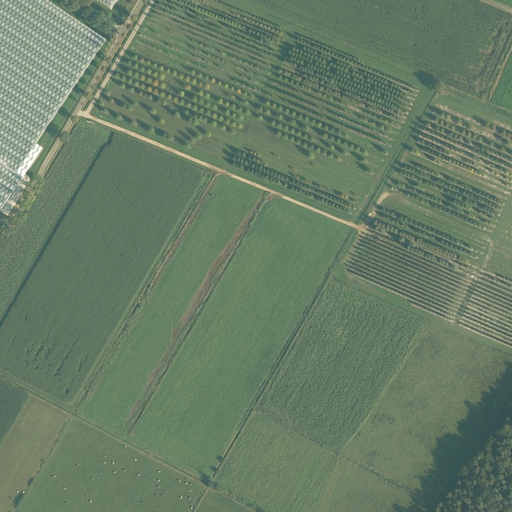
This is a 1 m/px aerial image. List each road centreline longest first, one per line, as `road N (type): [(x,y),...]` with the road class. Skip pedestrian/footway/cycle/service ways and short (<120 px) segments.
road 1 (track): [(77,111),(354,226)]
road 2 (unclassified): [(0,243),(123,33)]
